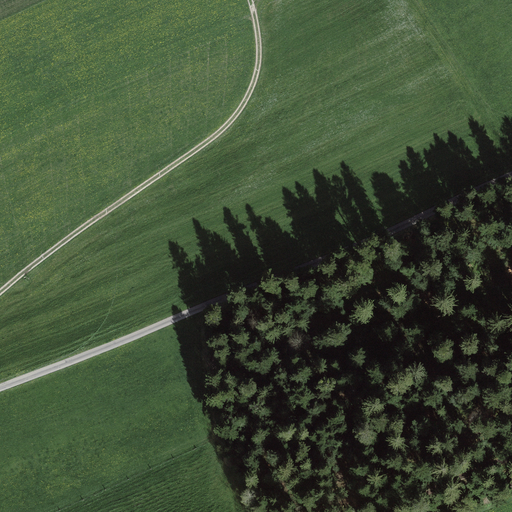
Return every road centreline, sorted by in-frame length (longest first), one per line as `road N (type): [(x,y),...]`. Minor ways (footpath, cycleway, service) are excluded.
road 1 (unclassified): [(0,388),(511,172)]
road 2 (track): [(0,290),(236,112),(258,59),(250,0)]
